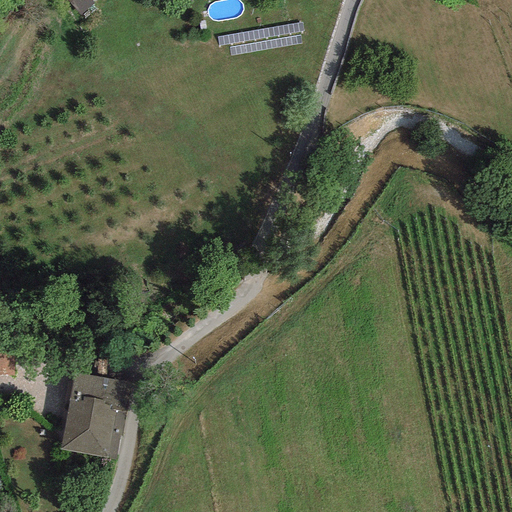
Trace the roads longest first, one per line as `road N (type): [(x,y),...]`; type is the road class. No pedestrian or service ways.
road 1 (unclassified): [(264,251),(243,294),(155,381),(126,487),(110,511)]
road 2 (residential): [(357,0),(264,251)]
